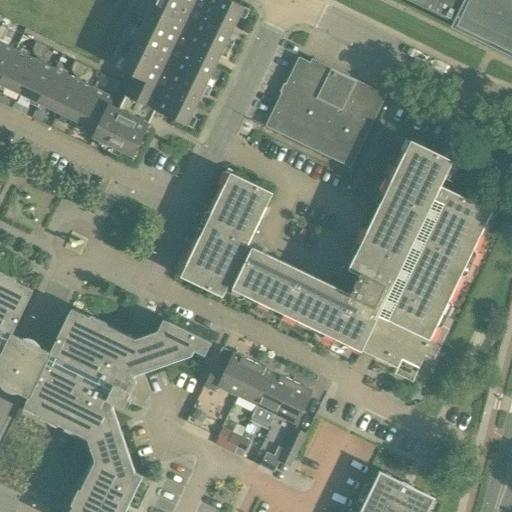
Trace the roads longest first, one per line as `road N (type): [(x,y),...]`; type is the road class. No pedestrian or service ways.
road 1 (residential): [(462,446),(362,399),(355,381),(156,286)]
road 2 (residential): [(511,104),(287,3)]
road 3 (residential): [(191,211),(287,3)]
road 4 (residential): [(191,211),(0,125)]
road 5 (residential): [(208,460),(310,504),(331,488),(350,443)]
road 6 (residential): [(0,405),(69,263)]
